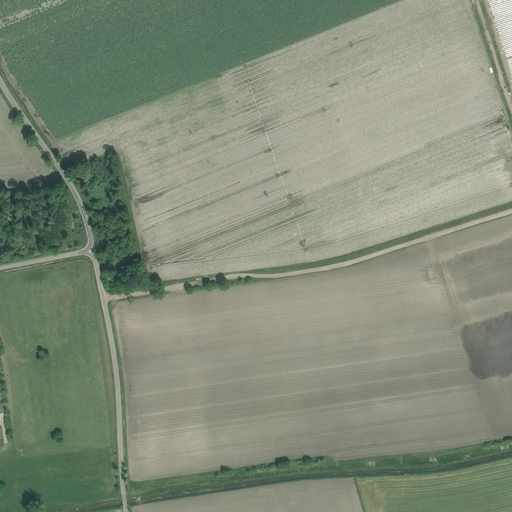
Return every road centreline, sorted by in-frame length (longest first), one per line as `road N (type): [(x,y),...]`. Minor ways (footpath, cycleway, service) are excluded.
road 1 (track): [(105,300),(347,262),(511,208)]
road 2 (unclassified): [(125,511),(118,390),(96,251)]
road 3 (unclassified): [(96,251),(73,186),(0,81)]
